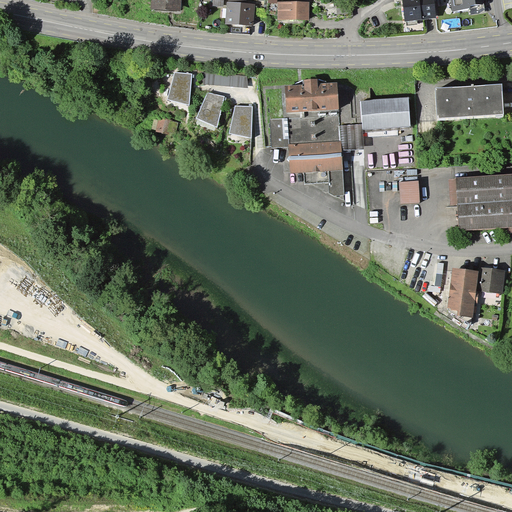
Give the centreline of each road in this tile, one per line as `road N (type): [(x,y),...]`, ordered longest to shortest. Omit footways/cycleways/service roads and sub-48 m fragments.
road 1 (track): [(0,343),(511,492)]
road 2 (track): [(0,405),(376,511)]
road 3 (primary): [(348,55),(198,47),(0,11)]
road 4 (residential): [(260,176),(337,218),(405,242),(511,247)]
road 5 (primary): [(511,43),(348,55)]
